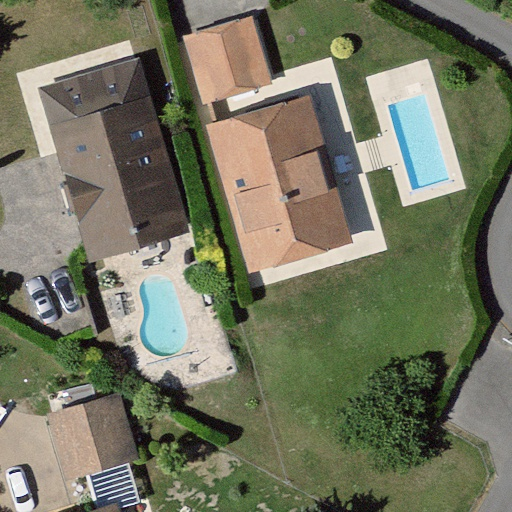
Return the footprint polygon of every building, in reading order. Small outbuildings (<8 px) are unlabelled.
[(183,30),(204,99),(277,77),(256,8),(183,30)] [(310,85),(201,119),(248,268),(357,234),(310,85)] [(155,87),(52,115),(90,252),(192,224),(155,87)] [(120,387),(50,406),(68,473),(139,453),(120,387)] [(126,511),(122,497),(65,511),(126,511)]
